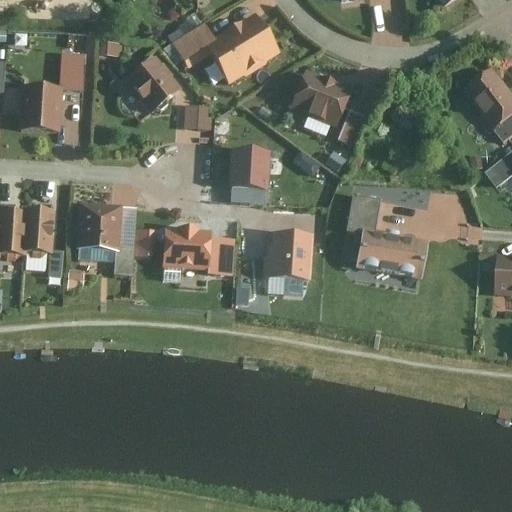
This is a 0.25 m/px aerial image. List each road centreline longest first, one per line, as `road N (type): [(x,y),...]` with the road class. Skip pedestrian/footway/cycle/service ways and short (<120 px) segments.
road 1 (residential): [(289,0),(337,40),(380,57),(427,57),(497,21)]
road 2 (residential): [(0,170),(173,181)]
